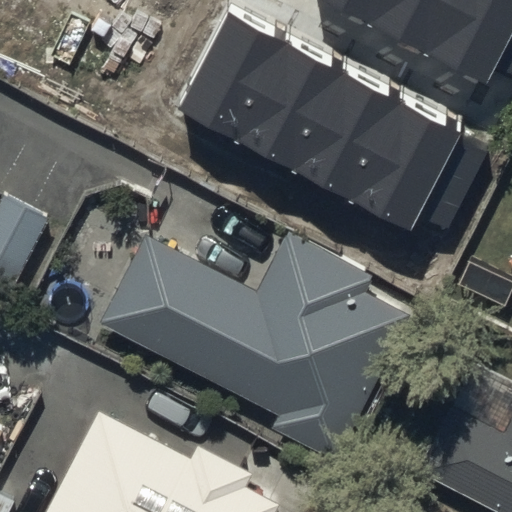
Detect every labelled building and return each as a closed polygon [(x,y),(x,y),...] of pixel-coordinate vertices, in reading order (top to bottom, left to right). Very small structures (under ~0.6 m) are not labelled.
[(16,0),(152,80),(187,21),(150,0),(16,0)] [(464,115),(243,0),(229,0),(178,98),(408,218),(414,207),(445,223),(486,145),(457,129),(464,115)] [(511,0),(361,0),(487,65),(491,57),(511,67),(511,0)] [(0,282),(15,290),(52,216),(7,194),(0,208),(0,282)] [(260,291),(152,233),(104,323),(282,418),(277,427),(341,461),(416,320),(367,294),(376,276),(292,232),(260,291)] [(451,386),(416,454),(511,502),(511,396),(503,413),(451,386)] [(196,458),(102,410),(48,511),(318,511),(321,507),(202,446),(196,458)] [(0,447),(8,432),(0,427),(0,447)] [(485,511),(482,510),(481,511),(451,511),(427,499),(419,511),(485,511)]
